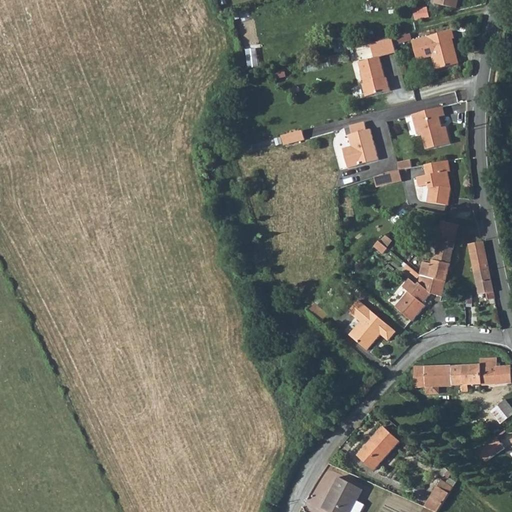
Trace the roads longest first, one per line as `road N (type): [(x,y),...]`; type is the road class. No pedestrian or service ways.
road 1 (residential): [(511,314),(484,185),(481,129),(503,0)]
road 2 (unclassified): [(291,511),(314,467),(425,344),(463,331),(511,337)]
